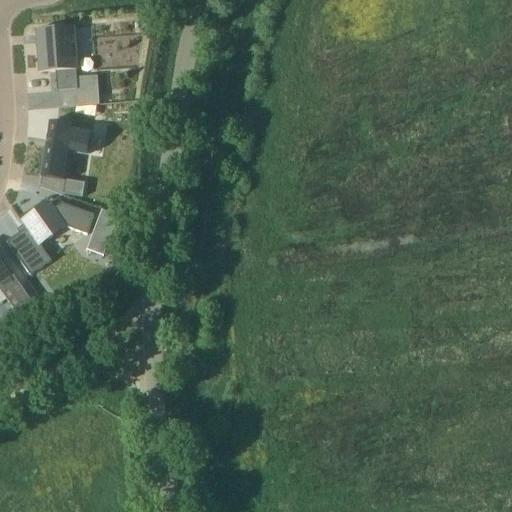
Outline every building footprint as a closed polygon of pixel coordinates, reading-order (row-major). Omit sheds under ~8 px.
[(34,31),(38,75),(54,73),(56,93),(76,91),(74,71),(75,71),(71,27),(34,31)] [(98,96),(78,97),(79,108),(99,106),(98,96)] [(75,126),(50,122),(40,187),(65,196),(68,179),(67,178),(71,152),(90,155),(94,133),(74,130),(75,126)] [(97,136),(90,177),(102,179),(101,186),(126,191),(134,143),(97,136)] [(7,244),(30,278),(52,263),(40,246),(65,229),(87,237),(94,216),(62,205),(54,211),(49,204),(22,223),(27,230),(7,244)] [(0,267),(0,301),(18,326),(34,315),(0,267)]
